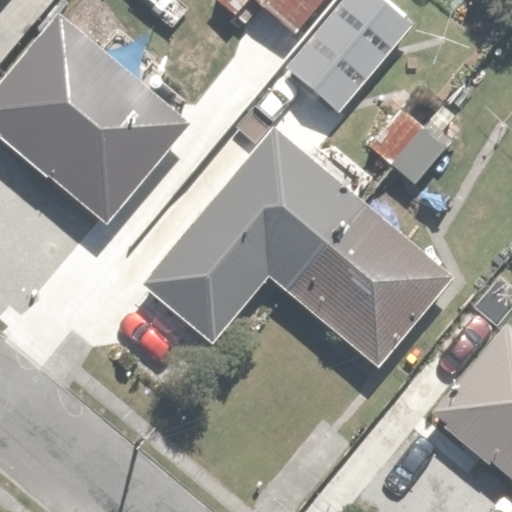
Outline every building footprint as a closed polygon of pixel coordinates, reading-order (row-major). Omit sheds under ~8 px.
[(314,0),(211,0),(240,24),(254,6),(286,33),(314,0)] [(412,22),(384,0),(341,0),(289,65),(342,108),(412,22)] [(104,51),(59,13),(0,82),(0,131),(103,220),(185,124),(141,86),(162,62),(123,29),(104,51)] [(449,141),(400,107),(371,149),(421,183),(449,141)] [(453,274),(269,121),(136,281),(214,346),(274,274),(379,362),(453,274)] [(511,242),(500,257),(511,267),(511,242)] [(511,326),(505,321),(433,410),(511,473),(511,326)]
